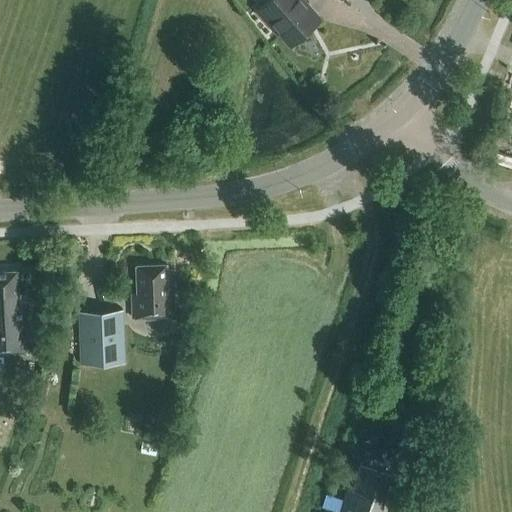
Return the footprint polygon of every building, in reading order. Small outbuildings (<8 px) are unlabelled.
[(265,0),(259,6),(291,42),(294,39),(296,41),(302,32),(305,30),(304,29),(314,16),(313,15),(312,16),(307,9),(309,7),(302,0),(265,0)] [(167,282),(166,263),(136,264),(137,291),(132,291),(132,315),(144,314),(144,318),(174,317),(173,282),(167,282)] [(19,291),(18,269),(0,270),(0,351),(29,350),(26,290),(19,291)] [(82,348),(124,347),(123,304),(81,305),(82,348)] [(391,498),(397,477),(360,465),(354,487),(348,485),(339,511),(390,511),(395,499),(391,498)]
